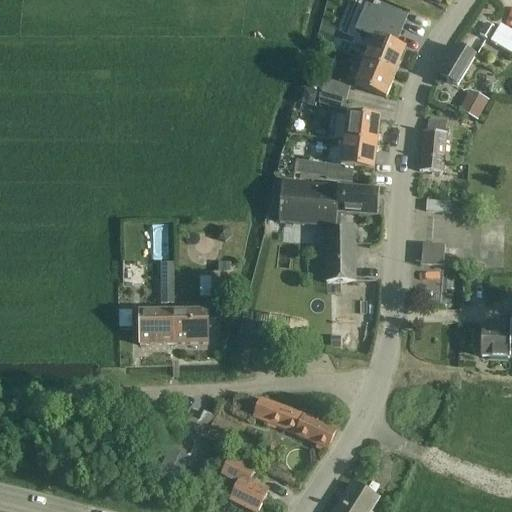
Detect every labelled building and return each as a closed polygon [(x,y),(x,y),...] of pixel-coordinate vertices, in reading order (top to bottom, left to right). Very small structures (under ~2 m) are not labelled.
[(365,6),(354,32),(374,40),(365,63),(381,70),(396,76),(406,52),(395,48),(407,17),(380,6),(378,11),(365,6)] [(486,24),(478,36),(485,40),(493,28),(486,24)] [(497,29),(489,43),(497,48),(510,55),(511,51),(511,34),(499,26),(497,29)] [(457,88),(474,60),(456,50),(440,78),(457,88)] [(365,63),(355,87),(386,100),(396,76),(381,70),(365,63)] [(311,78),(308,91),(322,95),(326,82),(311,78)] [(326,82),(322,95),(347,101),(350,89),(326,82)] [(304,90),(300,105),(316,110),(317,106),(319,107),(322,95),(308,91),(304,90)] [(476,124),(488,103),(469,92),(457,113),(476,124)] [(344,113),(347,101),(322,95),(319,107),(344,113)] [(347,117),(344,142),(377,147),(380,121),(347,117)] [(442,176),(446,137),(444,137),(446,125),(428,123),(426,135),(423,134),(419,173),(442,176)] [(374,172),(377,147),(344,142),(341,168),(296,163),(294,175),(326,179),(326,181),(352,185),(354,170),(374,172)] [(282,185),(279,225),(336,229),(337,215),(377,218),(379,192),(282,185)] [(425,213),(446,215),(451,215),(451,205),(426,203),(425,213)] [(354,232),(317,232),(317,257),(310,257),(310,270),(323,270),(323,286),(355,285),(354,232)] [(421,268),(439,269),(443,270),(445,248),(423,247),(421,268)] [(174,307),(173,280),(173,265),(161,266),(161,280),(161,307),(174,307)] [(229,265),(218,265),(218,274),(230,274),(230,265),(229,265)] [(212,274),(212,285),(212,304),(227,304),(226,286),(233,285),(232,274),(230,274),(218,274),(212,274)] [(139,347),(173,346),(173,313),(138,314),(139,347)] [(173,313),(173,346),(207,346),(207,313),(173,313)] [(482,329),(481,358),(509,359),(511,359),(511,320),(510,321),(510,329),(482,329)] [(331,350),(336,351),(340,351),(341,340),(332,339),(331,350)] [(0,418),(14,418),(14,404),(14,399),(0,399),(0,418)] [(295,438),(325,450),(328,451),(336,431),(304,417),(262,401),(254,420),(296,436),(295,438)] [(172,431),(171,407),(144,408),(144,432),(172,431)] [(198,456),(205,440),(234,454),(235,453),(238,455),(233,466),(234,466),(227,480),(240,487),(231,504),(247,511),(259,511),(268,494),(249,484),(253,475),(245,471),(250,460),(256,447),(241,440),(244,432),(215,418),(215,417),(203,412),(199,423),(187,417),(172,448),(183,454),(168,487),(187,495),(203,458),(198,456)] [(372,511),(378,503),(353,486),(336,511),(372,511)]
